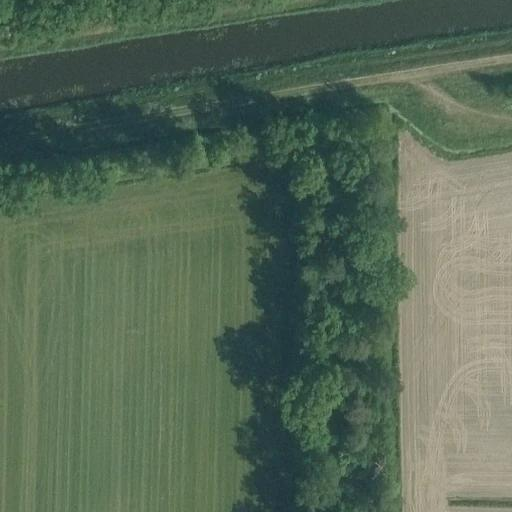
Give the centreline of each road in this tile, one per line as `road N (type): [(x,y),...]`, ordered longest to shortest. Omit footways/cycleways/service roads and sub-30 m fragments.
road 1 (track): [(0,144),(511,56)]
road 2 (track): [(0,37),(208,0)]
